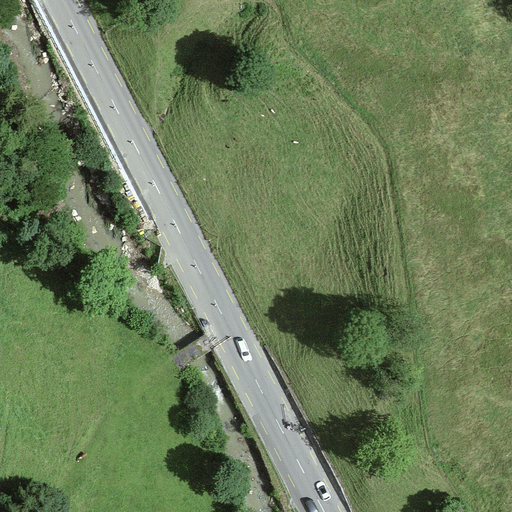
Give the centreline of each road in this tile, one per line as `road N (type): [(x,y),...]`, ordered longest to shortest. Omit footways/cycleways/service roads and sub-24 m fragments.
road 1 (secondary): [(325,511),(59,0)]
road 2 (track): [(230,330),(110,415),(57,511)]
